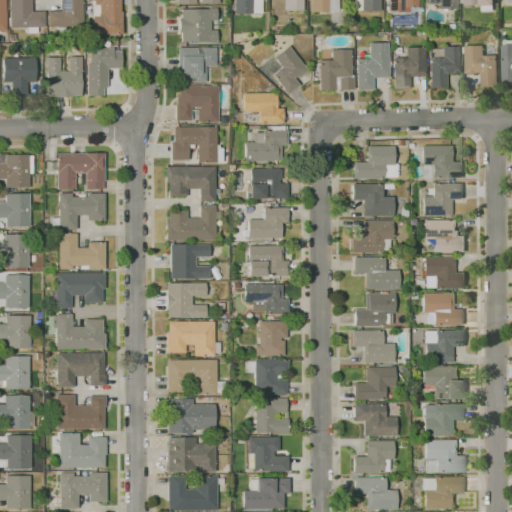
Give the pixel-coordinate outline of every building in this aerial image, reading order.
[(26,33),(26,27),(9,28),(8,0),(31,0),(31,12),(44,11),(44,27),(37,27),(37,33),(26,33)] [(55,32),(55,27),(47,27),(47,11),(60,11),(59,0),(81,0),(83,26),(65,26),(65,32),(55,32)] [(116,39),(116,34),(92,34),(92,18),(91,18),(91,1),(86,1),(85,0),(119,0),(120,12),(121,12),(122,34),(119,34),(120,39),(116,39)] [(261,0),(261,13),(251,13),(251,14),(233,14),(233,0),(261,0)] [(284,11),(284,10),(275,10),(275,0),(302,0),(302,11),(284,11)] [(327,12),(311,12),(311,0),(338,0),(338,12),(327,12)] [(379,0),(379,11),(361,11),(361,10),(353,10),(353,0),(379,0)] [(409,13),(387,13),(387,0),(417,0),(417,7),(409,7),(409,13)] [(456,0),(456,9),(439,9),(439,3),(426,3),(426,0),(456,0)] [(493,11),(481,11),(481,6),(480,6),(480,5),(464,5),(464,4),(460,4),(460,0),(494,0),(494,6),(493,6),(493,11)] [(216,42),(207,42),(207,41),(180,42),(180,32),(177,32),(177,18),(180,18),(180,9),(207,9),(207,8),(215,7),(216,20),(210,20),(210,30),(216,30),(216,42)] [(372,90),(356,90),(355,59),(369,58),(368,42),(387,42),(388,77),(372,77),(372,90)] [(507,44),(511,43),(511,85),(503,85),(502,46),(507,44)] [(204,82),(177,82),(177,48),(196,48),(196,46),(203,46),(203,47),(215,47),(215,66),(209,66),(209,68),(205,68),(205,66),(204,66),(204,82)] [(287,94),(272,75),(281,67),(273,57),(288,46),(307,70),(298,78),(296,76),(293,78),(298,85),(287,94)] [(429,88),(428,57),(430,57),(430,49),(441,48),(441,47),(460,46),(461,73),(445,74),(446,88),(429,88)] [(481,87),(481,85),(482,85),(482,73),(465,73),(465,53),(463,53),(463,47),(465,47),(465,46),(484,46),(484,55),(497,55),(498,86),(481,87)] [(393,87),(392,58),(405,57),(405,48),(424,47),(425,76),(408,76),(409,87),(393,87)] [(86,96),(85,63),(88,63),(88,48),(112,48),(112,50),(120,50),(120,68),(107,68),(107,87),(102,87),(102,95),(86,96)] [(318,90),(318,60),(331,59),(330,50),(349,49),(350,75),(352,75),(352,89),(318,90)] [(232,61),(230,55),(236,53),(238,59),(232,61)] [(55,97),(55,96),(46,96),(45,58),(58,57),(59,71),(67,71),(67,57),(80,57),(80,96),(71,96),(71,97),(55,97)] [(26,96),(6,96),(6,94),(10,94),(10,82),(2,82),(2,58),(34,58),(34,82),(26,82),(26,96)] [(174,121),(174,112),(174,104),(176,104),(176,97),(178,97),(178,86),(217,86),(217,122),(199,122),(199,121),(196,121),(196,109),(199,109),(199,107),(190,107),(190,121),(174,121)] [(283,123),(258,123),(258,111),(242,112),(242,93),(275,93),(275,108),(282,108),(283,123)] [(280,161),(244,161),(244,143),(253,143),(253,132),(262,132),(262,130),(270,130),(270,126),(284,126),(284,130),(286,130),(286,145),(280,145),(280,161)] [(222,162),(196,162),(196,152),(195,152),(195,149),(196,149),(196,144),(193,144),(193,148),(187,148),(187,160),(170,160),(170,151),(170,142),(173,142),(173,128),(175,128),(175,127),(216,127),(216,144),(218,144),(218,148),(222,148),(222,162)] [(383,179),(352,179),(351,162),(366,162),(366,146),(392,146),(392,164),(396,164),(397,177),(383,177),(383,179)] [(461,178),(421,178),(421,176),(422,175),(422,173),(422,172),(422,171),(421,170),(421,169),(420,165),(420,146),(451,146),(451,161),(461,161),(461,178)] [(102,189),(84,189),(84,185),(79,185),(79,183),(76,183),(76,173),(74,173),(74,189),(56,189),(55,153),(69,153),(69,152),(74,152),(74,153),(84,153),(104,153),(104,181),(102,181),(102,189)] [(28,187),(5,187),(5,179),(0,179),(0,154),(4,154),(4,155),(28,155),(28,156),(32,156),(32,174),(28,174),(28,187)] [(214,202),(198,202),(198,189),(186,189),(186,196),(167,196),(167,182),(165,182),(165,167),(214,166),(214,188),(219,188),(219,194),(214,194),(214,202)] [(286,199),(249,199),(249,169),(278,168),(278,169),(280,169),(280,179),(278,179),(278,184),(286,184),(286,199)] [(451,216),(421,216),(421,196),(432,196),(432,194),(426,194),(426,188),(432,188),(432,183),(463,183),(463,200),(451,200),(451,216)] [(392,216),(361,215),(361,200),(351,200),(351,184),(381,184),(381,197),(392,197),(392,216)] [(76,230),(57,230),(57,226),(50,226),(50,218),(57,218),(57,194),(70,193),(70,197),(78,197),(78,194),(84,194),(84,197),(86,197),(86,193),(104,193),(104,220),(86,221),(86,215),(76,215),(76,230)] [(5,226),(5,218),(0,218),(0,202),(5,202),(5,194),(28,194),(29,226),(5,226)] [(214,240),(165,240),(165,225),(168,225),(168,211),(186,211),(186,218),(198,218),(198,205),(214,205),(214,211),(220,211),(220,219),(214,220),(214,240)] [(287,208),(287,222),(280,222),(280,238),(246,238),(246,220),(262,219),(262,208),(287,208)] [(381,253),(350,252),(350,236),(362,236),(362,220),(391,220),(391,239),(389,239),(388,251),(381,250),(381,253)] [(464,252),(434,252),(434,245),(424,245),(424,239),(423,239),(423,220),(453,220),(453,235),(464,235),(464,252)] [(87,271),(81,271),(81,269),(80,269),(80,265),(71,265),(71,269),(58,269),(58,233),(76,233),(76,247),(87,247),(86,242),(104,242),(104,269),(87,269),(87,271)] [(27,267),(4,267),(4,258),(0,258),(0,243),(4,243),(3,234),(27,234),(27,267)] [(208,278),(169,278),(169,245),(208,244),(208,257),(194,257),(194,266),(208,266),(208,278)] [(287,276),(247,276),(247,246),(281,245),(281,261),(287,261),(287,276)] [(465,289),(433,289),(433,288),(425,288),(424,276),(423,276),(423,257),(442,257),(442,255),(450,255),(450,256),(453,256),(453,273),(465,272),(465,289)] [(398,289),(364,289),(364,273),(352,273),(352,257),(383,257),(383,270),(398,270),(398,289)] [(70,308),(55,308),(55,307),(48,307),(48,293),(55,293),(55,273),(104,273),(104,288),(101,288),(101,302),(83,302),(83,295),(70,295),(70,308)] [(27,308),(4,307),(4,299),(0,299),(0,283),(4,283),(4,275),(27,275),(27,308)] [(205,317),(166,317),(166,283),(204,283),(204,296),(190,296),(190,304),(204,304),(205,317)] [(288,314),(263,314),(263,311),(250,311),(250,302),(243,302),(243,284),(280,284),(281,299),(287,299),(288,314)] [(383,326),(353,326),(353,310),(364,310),(364,294),(379,294),(379,291),(386,291),(386,294),(394,294),(394,313),(383,313),(383,314),(391,314),(391,324),(383,324),(383,326)] [(463,325),(432,326),(432,324),(426,324),(426,312),(421,312),(421,293),(452,293),(452,309),(463,309),(463,325)] [(104,349),(55,349),(55,328),(51,328),(51,316),(55,316),(55,314),(70,314),(70,327),(83,327),(83,319),(101,319),(101,333),(104,333),(104,349)] [(29,348),(5,348),(5,340),(0,340),(0,324),(5,324),(5,316),(29,316),(29,348)] [(213,356),(193,356),(193,344),(184,344),(184,352),(166,352),(166,333),(168,333),(167,322),(213,321),(213,342),(219,342),(219,354),(213,354),(213,356)] [(283,355),(254,356),(254,345),(257,345),(257,321),(285,321),(286,338),(279,338),(279,340),(282,340),(283,355)] [(393,362),(362,362),(362,347),(350,347),(350,330),(381,330),(381,343),(393,343),(393,362)] [(451,362),(430,362),(430,357),(424,357),(424,343),(423,343),(423,331),(434,331),(434,330),(464,330),(464,346),(451,346),(451,362)] [(73,387),(55,387),(55,353),(103,353),(103,375),(105,375),(105,386),(88,386),(88,376),(73,376),(73,387)] [(28,389),(4,389),(4,380),(0,380),(0,364),(4,364),(4,357),(28,356),(28,389)] [(286,394),(268,394),(268,388),(253,388),(253,373),(245,373),(245,361),(253,361),(253,359),(287,359),(287,373),(275,373),(275,380),(286,380),(286,394)] [(215,395),(194,395),(194,382),(197,382),(197,378),(183,378),(183,392),(166,392),(166,360),(215,360),(215,381),(224,381),(224,393),(215,393),(215,395)] [(432,399),(432,396),(423,396),(423,385),(422,385),(422,367),(424,367),(424,366),(451,366),(451,367),(454,367),(454,376),(455,376),(455,380),(463,380),(463,399),(432,399)] [(383,400),(352,400),(352,383),(365,383),(365,367),(393,367),(394,386),(383,386),(383,400)] [(55,429),(55,412),(50,412),(50,404),(55,404),(55,394),(73,394),(73,406),(88,405),(88,396),(104,396),(105,406),(103,406),(103,429),(55,429)] [(28,428),(5,428),(5,420),(0,420),(0,404),(4,404),(4,396),(28,395),(28,412),(32,412),(33,427),(28,428)] [(191,433),(167,433),(167,399),(172,399),(172,397),(184,397),(184,399),(191,399),(191,404),(214,404),(214,428),(196,428),(196,430),(191,430),(191,433)] [(287,434),(272,434),(272,432),(254,432),(254,431),(248,431),(248,421),(254,421),(254,405),(269,405),(269,398),(286,398),(286,419),(287,419),(287,434)] [(395,436),(363,436),(362,420),(353,420),(353,404),(384,403),(384,417),(395,416),(395,436)] [(452,436),(422,436),(423,405),(432,405),(432,403),(464,403),(464,420),(452,420),(452,436)] [(104,468),(58,468),(58,433),(78,433),(78,445),(87,445),(87,437),(105,436),(105,455),(103,455),(104,468)] [(29,468),(5,468),(5,467),(0,467),(0,460),(5,460),(5,459),(0,459),(0,443),(5,443),(5,436),(29,435),(29,468)] [(191,473),(166,473),(166,437),(194,437),(194,444),(214,444),(214,472),(199,472),(199,471),(191,471),(191,473)] [(287,472),(252,472),(252,469),(245,469),(245,452),(247,452),(247,437),(278,437),(278,451),(272,451),(272,456),(287,456),(287,472)] [(424,473),(424,460),(435,460),(435,459),(424,459),(424,440),(454,440),(454,456),(465,456),(466,472),(436,472),(436,473),(424,473)] [(382,473),(352,473),(352,457),(365,457),(365,441),(392,441),(392,459),(388,459),(388,471),(382,471),(382,473)] [(77,509),(58,509),(58,473),(72,473),(72,476),(88,476),(88,473),(105,473),(105,502),(88,502),(88,494),(77,494),(77,509)] [(215,510),(167,511),(166,477),(183,477),(183,489),(194,489),(193,476),(215,475),(215,478),(222,478),(222,484),(215,484),(215,510)] [(28,509),(4,509),(4,500),(0,500),(0,484),(5,484),(5,476),(28,476),(28,509)] [(384,511),(376,511),(376,510),(365,510),(365,494),(353,494),(353,477),(384,477),(384,490),(395,490),(395,510),(384,510),(384,511)] [(450,509),(423,509),(423,490),(421,490),(421,478),(433,478),(433,477),(463,477),(463,478),(464,478),(464,491),(463,491),(463,493),(452,493),(452,507),(450,507),(450,509)] [(242,509),(241,490),(248,490),(248,480),(254,479),(254,478),(273,478),(288,478),(288,493),(282,493),(282,508),(242,509)]
